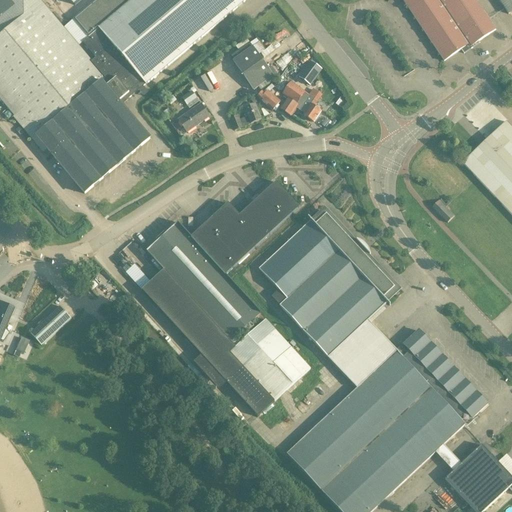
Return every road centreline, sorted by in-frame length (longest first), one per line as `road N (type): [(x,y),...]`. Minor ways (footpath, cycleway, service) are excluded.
road 1 (unknown): [(104,237),(115,246),(128,295),(259,435),(279,436),(328,390)]
road 2 (unclassified): [(240,159),(104,237),(89,208),(60,191),(0,117)]
road 3 (tertiary): [(376,159),(376,190),(389,223),(458,300)]
road 4 (unclassified): [(401,135),(298,0)]
road 5 (tertiary): [(458,300),(399,224),(393,165)]
